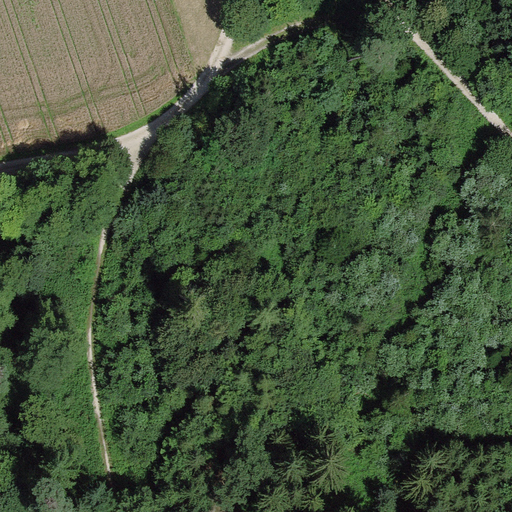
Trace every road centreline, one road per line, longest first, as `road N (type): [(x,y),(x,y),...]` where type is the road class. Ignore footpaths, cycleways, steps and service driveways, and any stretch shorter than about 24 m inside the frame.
road 1 (track): [(0,172),(138,137),(177,112),(208,74),(260,43),(314,21),(392,12)]
road 2 (track): [(138,137),(103,241),(87,352),(114,511)]
road 3 (track): [(511,145),(382,0)]
